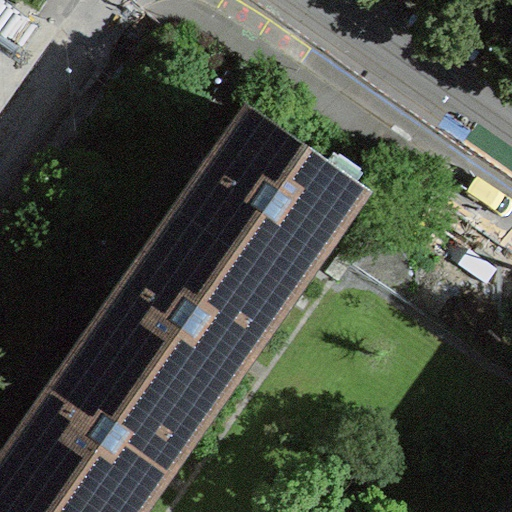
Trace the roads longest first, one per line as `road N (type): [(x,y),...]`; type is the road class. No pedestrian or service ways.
road 1 (secondary): [(297,0),(511,150)]
road 2 (residential): [(110,0),(0,156)]
